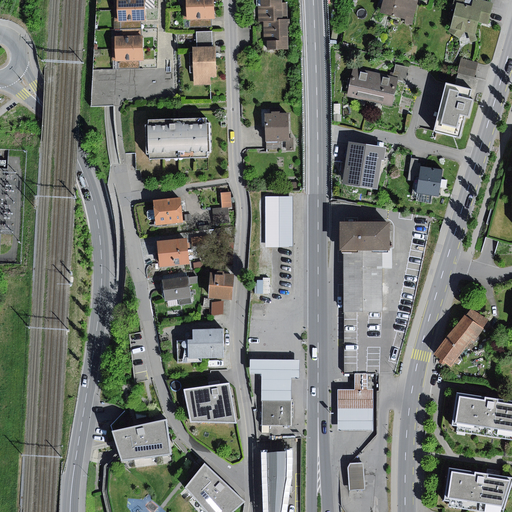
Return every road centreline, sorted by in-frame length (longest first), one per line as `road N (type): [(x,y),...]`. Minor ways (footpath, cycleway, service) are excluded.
road 1 (residential): [(231,0),(245,207),(239,343),(255,478)]
road 2 (motorway): [(312,0),(318,463)]
road 3 (tertiary): [(70,511),(97,323),(100,235),(77,161),(41,104)]
road 4 (residential): [(119,172),(171,412),(205,453),(255,478)]
road 5 (primary): [(404,511),(415,369),(446,260)]
road 6 (primary): [(446,260),(511,41)]
